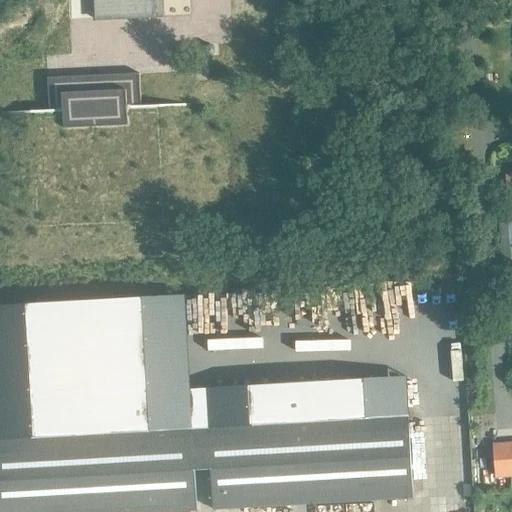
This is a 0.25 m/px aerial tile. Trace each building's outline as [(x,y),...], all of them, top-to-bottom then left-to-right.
[(92,0),(94,23),(163,20),(162,0),(92,0)] [(511,68),(511,55),(490,57),(491,70),(511,68)] [(50,111),(0,113),(0,115),(34,113),(39,227),(163,222),(158,108),(192,106),(192,104),(142,107),(140,74),(48,78),(50,111)] [(511,220),(500,221),(504,268),(511,267),(511,220)] [(0,297),(0,440),(190,430),(188,390),(182,287),(0,297)] [(406,377),(188,390),(190,430),(408,417),(406,377)] [(190,430),(0,440),(0,511),(179,511),(196,511),(194,472),(211,471),(213,510),(413,498),(408,417),(190,430)] [(511,441),(495,443),(497,476),(511,475),(511,441)] [(484,501),(480,511),(494,511),(496,506),(484,501)]
